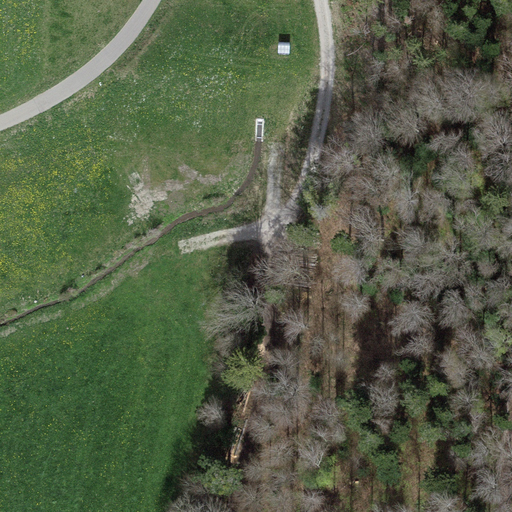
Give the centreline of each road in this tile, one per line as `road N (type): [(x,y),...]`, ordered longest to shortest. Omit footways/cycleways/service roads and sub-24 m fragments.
road 1 (track): [(321,0),(331,59),(298,217),(234,412),(218,511)]
road 2 (unclassified): [(153,0),(115,56),(0,121)]
